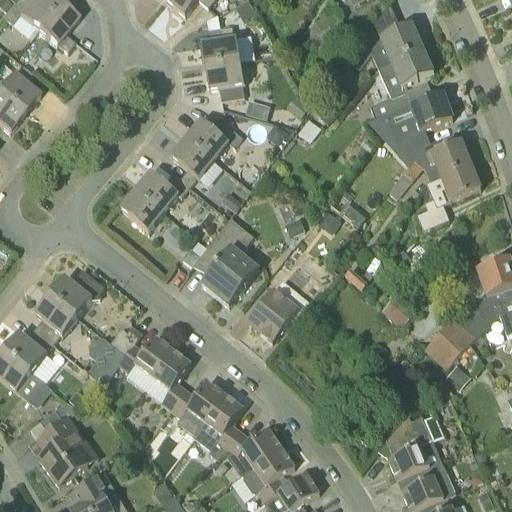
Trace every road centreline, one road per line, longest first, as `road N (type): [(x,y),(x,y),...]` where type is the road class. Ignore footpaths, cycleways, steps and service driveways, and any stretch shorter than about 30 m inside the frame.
road 1 (residential): [(362,511),(342,468),(291,397),(234,344),(68,221)]
road 2 (residential): [(42,251),(10,224),(11,197),(138,40)]
road 3 (residential): [(68,221),(162,100),(159,64),(138,40)]
road 4 (residential): [(511,175),(449,0)]
